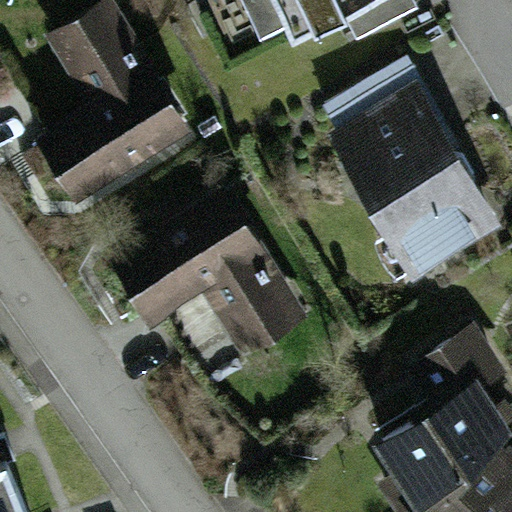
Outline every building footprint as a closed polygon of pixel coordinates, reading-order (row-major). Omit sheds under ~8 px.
[(96,100),(40,133),(71,185),(183,119),(112,0),(100,0),(53,28),(96,100)] [(359,0),(282,0),(297,31),(359,0)] [(421,62),(332,109),(414,263),(504,216),(421,62)] [(225,178),(108,249),(144,308),(203,272),(248,346),(305,311),(225,178)] [(431,394),(374,429),(398,469),(381,479),(400,511),(492,416),(498,410),(468,361),(492,347),(475,320),(410,360),(431,394)] [(511,435),(492,416),(400,511),(401,511),(490,511),(511,478),(511,435)] [(0,511),(32,511),(10,454),(1,457),(0,453),(0,511)] [(511,511),(511,478),(490,511),(511,511)]
